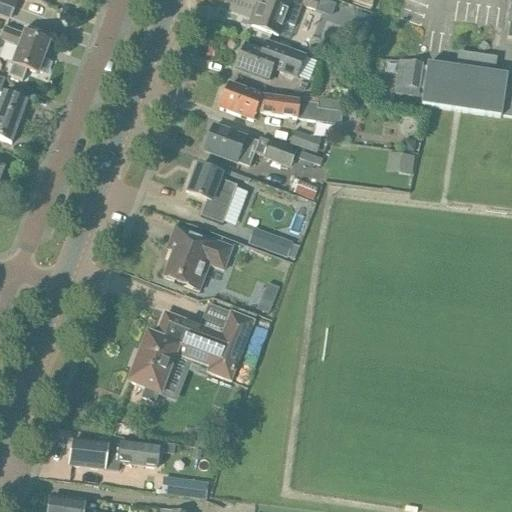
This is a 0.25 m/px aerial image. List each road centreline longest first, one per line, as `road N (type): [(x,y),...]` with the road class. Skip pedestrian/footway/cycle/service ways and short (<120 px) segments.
road 1 (residential): [(71,280),(176,0)]
road 2 (residential): [(17,271),(116,0)]
road 3 (residential): [(0,466),(71,280)]
